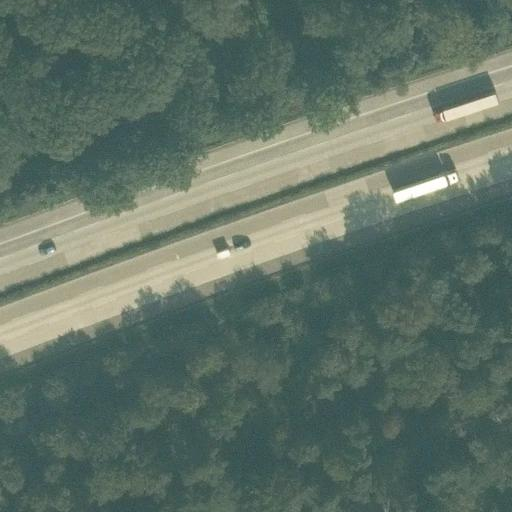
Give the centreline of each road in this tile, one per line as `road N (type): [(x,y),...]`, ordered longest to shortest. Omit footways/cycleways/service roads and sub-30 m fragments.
road 1 (motorway): [(511,91),(0,269)]
road 2 (motorway): [(0,318),(213,238),(511,141)]
